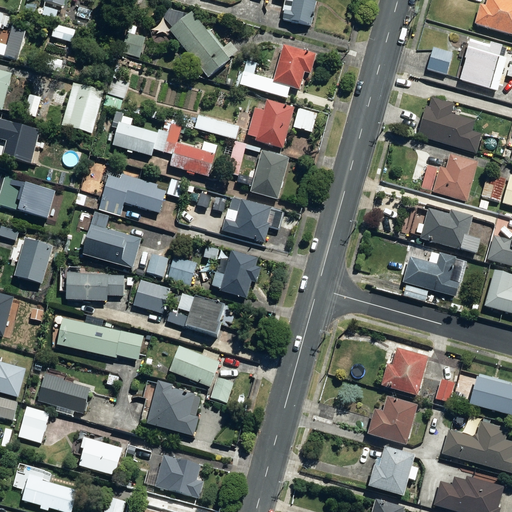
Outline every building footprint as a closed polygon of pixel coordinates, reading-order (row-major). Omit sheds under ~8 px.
[(284,22),(312,28),(316,5),(311,4),(311,0),(294,0),(292,14),(285,13),(284,22)] [(511,37),(511,2),(502,0),(488,0),(486,9),(481,8),(475,27),(511,37)] [(55,21),(57,13),(44,9),(42,17),(55,21)] [(170,33),(208,81),(230,63),(191,16),(170,33)] [(122,54),(139,59),(145,40),(127,35),(122,54)] [(461,83),(490,91),(502,48),(492,45),(491,49),(470,43),(465,61),(467,61),(461,83)] [(240,87),(286,100),(289,89),(299,92),(304,75),(311,76),(316,57),(283,48),(273,83),(243,75),(240,87)] [(427,71),(447,77),(453,56),(433,50),(427,71)] [(0,113),(1,114),(11,76),(0,72),(0,113)] [(127,85),(112,82),(109,97),(124,100),(127,85)] [(62,128),(92,136),(103,93),(73,85),(62,128)] [(23,116),(35,119),(41,100),(29,97),(23,116)] [(104,107),(120,111),(122,101),(107,97),(104,107)] [(418,138),(476,156),(482,137),(471,134),(474,123),(451,116),(454,106),(433,100),(430,110),(427,109),(418,138)] [(255,145),(283,152),(294,111),(266,103),(263,115),(255,112),(248,138),(256,141),(255,145)] [(293,130),(312,135),(317,117),(299,111),(293,130)] [(236,142),(240,130),(197,119),(194,131),(236,142)] [(3,159),(30,166),(38,132),(0,122),(0,142),(7,144),(3,159)] [(163,154),(168,135),(159,133),(158,136),(119,125),(112,148),(151,159),(153,151),(163,154)] [(168,135),(163,154),(173,157),(170,169),(209,180),(215,157),(175,146),(177,138),(168,135)] [(251,195),(278,202),(289,161),(262,154),(251,195)] [(236,177),(240,159),(237,158),(232,157),(227,175),(236,177)] [(433,196),(467,205),(478,166),(450,158),(446,172),(440,170),(433,196)] [(421,189),(431,192),(437,171),(427,168),(421,189)] [(99,212),(120,219),(124,205),(159,216),(165,194),(155,191),(156,188),(122,177),(120,182),(109,179),(99,212)] [(482,199),(500,204),(506,182),(488,177),(482,199)] [(511,178),(503,206),(511,208),(511,178)] [(0,194),(0,208),(48,221),(55,195),(4,181),(0,194)] [(167,196),(180,200),(185,184),(171,181),(167,196)] [(77,206),(83,208),(86,197),(81,195),(77,206)] [(223,234),(265,246),(270,226),(267,226),(271,210),(241,202),(235,226),(226,224),(223,234)] [(420,242),(463,254),(473,219),(451,213),(450,218),(429,212),(420,242)] [(83,258),(132,272),(141,241),(105,231),(108,219),(95,216),(83,258)] [(67,238),(75,241),(78,229),(70,227),(67,238)] [(0,232),(0,237),(16,242),(18,234),(1,229),(0,232)] [(488,262),(511,268),(511,243),(494,239),(488,262)] [(14,280),(42,287),(52,249),(25,242),(14,280)] [(220,294),(247,301),(251,284),(257,286),(260,271),(255,269),(258,260),(232,253),(220,294)] [(403,286),(456,300),(459,286),(450,283),(456,261),(440,256),(437,267),(410,260),(403,286)] [(147,275),(163,279),(168,261),(151,257),(147,275)] [(167,283),(190,289),(196,266),(174,259),(167,283)] [(484,309),(511,317),(511,278),(494,274),(484,309)] [(66,303),(107,304),(107,298),(122,299),(123,278),(68,277),(66,303)] [(133,308),(163,316),(170,291),(141,283),(133,308)] [(425,304),(428,293),(406,288),(403,299),(425,304)] [(167,324),(217,339),(221,326),(219,326),(224,309),(195,299),(188,320),(170,314),(167,324)] [(116,358),(138,363),(143,339),(63,322),(57,348),(115,361),(116,358)] [(170,374),(209,390),(220,366),(179,349),(170,374)] [(381,390),(417,399),(428,359),(397,351),(393,369),(387,368),(381,390)] [(34,371),(41,373),(42,366),(36,364),(34,371)] [(0,395),(17,400),(25,373),(0,365),(0,395)] [(107,387),(116,389),(118,380),(109,377),(107,387)] [(38,404),(83,417),(90,392),(63,384),(63,383),(45,378),(38,404)] [(210,401),(226,406),(233,386),(217,380),(210,401)] [(470,408),(511,419),(511,390),(477,380),(470,408)] [(436,402),(449,405),(455,386),(442,382),(436,402)] [(147,426),(193,438),(198,421),(190,418),(196,399),(172,393),(172,391),(158,387),(147,426)] [(368,438),(406,448),(417,408),(388,400),(384,415),(375,413),(368,438)] [(0,401),(0,419),(12,423),(16,406),(0,401)] [(18,439),(40,445),(49,416),(27,409),(18,439)] [(449,433),(442,456),(511,475),(511,445),(505,443),(508,432),(481,425),(477,441),(449,433)] [(12,433),(4,431),(0,449),(0,451),(8,453),(12,433)] [(79,469),(114,479),(122,452),(83,441),(80,451),(84,452),(79,469)] [(126,456),(134,458),(136,450),(128,448),(126,456)] [(369,491),(404,501),(409,483),(415,484),(418,473),(412,471),(415,459),(385,451),(379,471),(375,470),(369,491)] [(155,490),(198,503),(203,486),(196,484),(201,470),(164,459),(155,490)] [(47,511),(48,511),(51,511),(71,511),(77,494),(42,484),(42,482),(29,478),(22,504),(40,509),(39,511),(47,511)] [(439,482),(433,507),(453,511),(498,511),(499,510),(496,509),(502,488),(466,478),(465,482),(453,479),(451,485),(439,482)] [(401,511),(402,508),(374,500),(370,511),(401,511)] [(104,511),(121,511),(124,505),(108,501),(104,511)]
